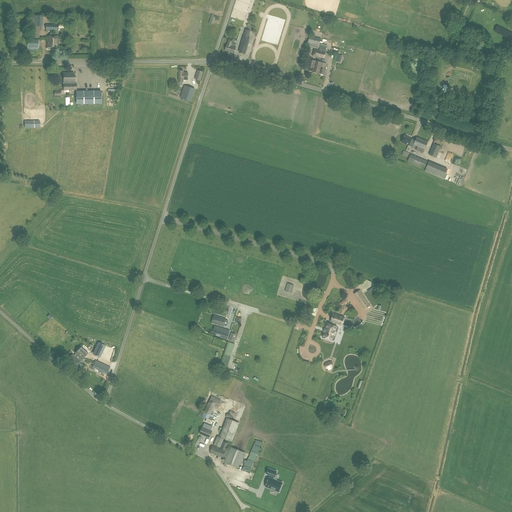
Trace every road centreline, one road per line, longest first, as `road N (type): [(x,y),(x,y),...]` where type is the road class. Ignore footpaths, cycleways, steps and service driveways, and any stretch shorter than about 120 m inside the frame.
road 1 (unknown): [(143,279),(311,327),(332,276),(320,260),(163,217)]
road 2 (unclassified): [(104,403),(213,61)]
road 3 (unclassified): [(511,156),(213,61)]
road 4 (unclassified): [(0,62),(213,61)]
road 5 (unclassified): [(104,403),(0,312)]
